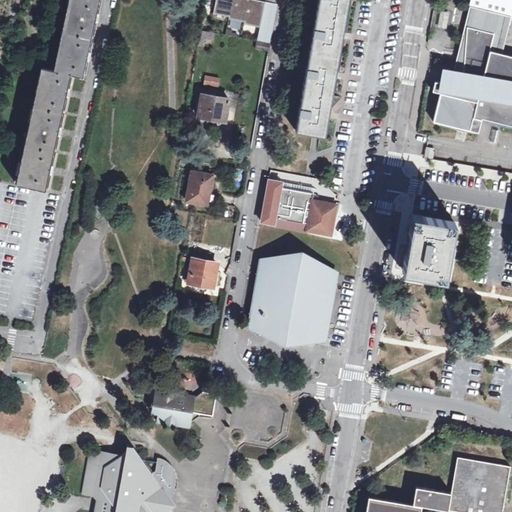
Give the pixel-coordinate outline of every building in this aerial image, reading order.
[(71,0),(57,68),(73,72),(84,75),(100,0),(71,0)] [(277,0),(263,0),(263,2),(252,0),(217,0),(214,12),(230,15),(230,18),(246,21),(245,23),(261,27),(266,3),(277,5),(277,0)] [(318,0),(297,130),(325,135),(328,115),(335,76),(342,36),(348,0),(318,0)] [(511,3),(498,0),(468,0),(466,15),(509,26),(511,14),(511,3)] [(489,50),(502,54),(509,26),(466,15),(454,71),(464,74),(467,25),(494,33),(489,50)] [(494,33),(467,25),(464,74),(471,76),(469,87),(434,82),(432,90),(440,93),(433,121),(479,133),(482,118),(511,125),(511,56),(502,54),(489,50),(494,33)] [(215,32),(200,30),(199,36),(205,37),(205,38),(214,40),(215,32)] [(271,45),(258,42),(257,49),(270,52),(271,45)] [(44,66),(19,179),(48,186),(73,72),(57,68),(44,66)] [(219,85),(220,76),(203,74),(203,83),(219,85)] [(230,99),(203,94),(200,116),(226,120),(230,99)] [(179,158),(196,161),(198,150),(181,147),(179,158)] [(434,149),(426,147),(425,157),(432,159),(434,149)] [(214,175),(193,171),(188,200),(209,204),(214,175)] [(313,193),(269,186),(263,223),(275,225),(333,234),(337,203),(313,200),(313,193)] [(415,210),(414,215),(410,236),(407,250),(404,270),(445,279),(457,219),(445,216),(415,210)] [(263,260),(259,284),(256,284),(255,294),(256,294),(252,325),(267,328),(267,331),(286,339),(309,339),(310,336),(325,339),(331,307),(333,307),(335,298),(333,298),(338,273),(307,260),(307,258),(309,258),(309,256),(302,256),(295,253),(293,255),(295,256),(294,258),(263,260)] [(218,263),(195,258),(191,282),(214,287),(218,263)] [(199,396),(159,388),(154,410),(161,411),(159,420),(193,425),(194,419),(202,415),(214,417),(219,392),(215,392),(217,382),(207,380),(205,392),(199,396)] [(100,452),(93,450),(84,494),(101,498),(98,511),(158,511),(164,507),(165,495),(171,491),(175,492),(180,484),(179,474),(178,467),(172,461),(160,455),(158,469),(154,471),(138,449),(135,450),(128,449),(123,453),(101,450),(100,452)] [(503,511),(511,465),(459,457),(453,492),(418,487),(414,503),(370,496),(366,511),(503,511)]
